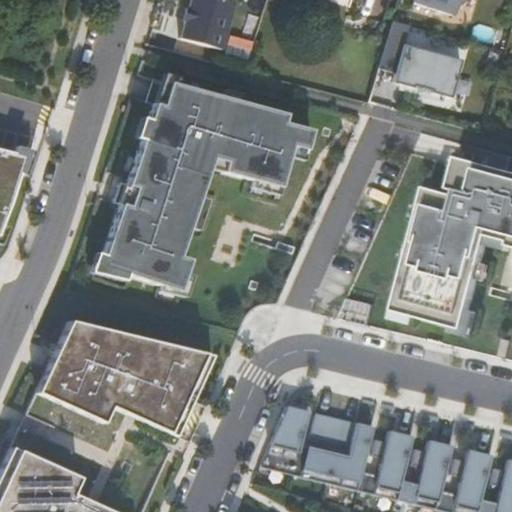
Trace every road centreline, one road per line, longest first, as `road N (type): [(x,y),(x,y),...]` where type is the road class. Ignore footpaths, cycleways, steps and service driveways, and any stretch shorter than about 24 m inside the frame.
road 1 (residential): [(206,511),(275,362),(311,351),(511,402)]
road 2 (residential): [(128,0),(24,315)]
